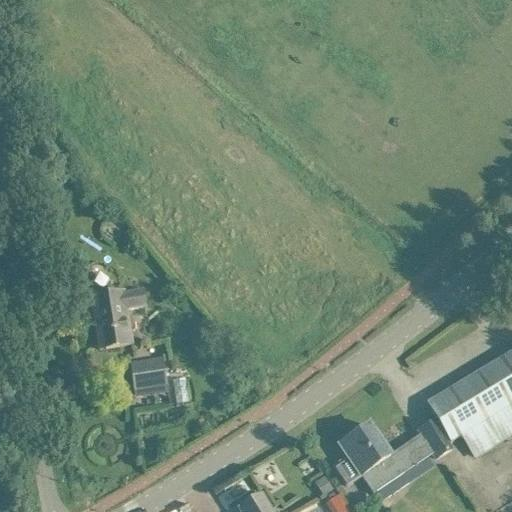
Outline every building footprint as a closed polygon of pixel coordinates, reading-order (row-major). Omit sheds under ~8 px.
[(91,298),(97,334),(103,333),(105,350),(131,346),(126,312),(145,309),(142,291),(123,294),(123,293),(91,298)] [(461,437),(474,461),(511,438),(511,353),(427,404),(451,443),(461,437)] [(167,386),(163,361),(130,366),(134,391),(167,386)] [(419,432),(421,435),(425,441),(400,457),(397,452),(389,457),(368,426),(340,446),(349,460),(345,462),(342,462),(339,464),(338,467),(335,469),(346,487),(361,477),(373,495),(377,493),(382,501),(408,484),(403,475),(433,455),(437,460),(451,451),(434,423),(419,432)] [(338,496),(346,511),(369,511),(355,486),(338,496)] [(271,511),(261,495),(237,510),(238,511),(271,511)]
